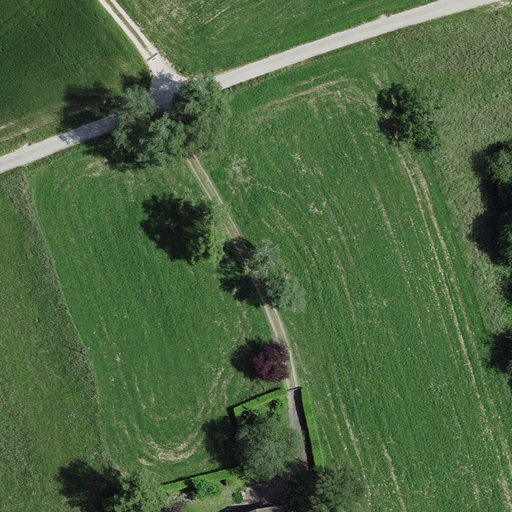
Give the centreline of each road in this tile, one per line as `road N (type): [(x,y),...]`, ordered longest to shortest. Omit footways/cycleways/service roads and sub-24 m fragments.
road 1 (residential): [(469,0),(0,161)]
road 2 (track): [(99,0),(178,94)]
